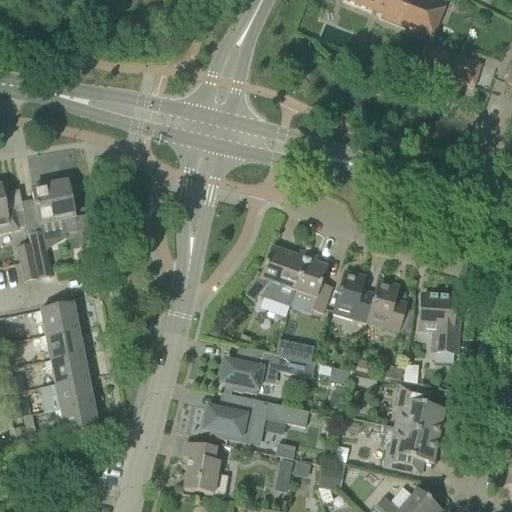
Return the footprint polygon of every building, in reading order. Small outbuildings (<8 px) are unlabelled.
[(379,20),(416,35),(428,5),(416,0),(345,0),(344,3),(380,17),(379,20)] [(424,47),(416,72),(445,81),(446,78),(456,81),(455,85),(473,90),(475,82),(474,82),(477,73),(478,73),(480,67),(452,58),(453,57),(424,47)] [(38,228),(61,223),(64,237),(76,234),(66,185),(30,192),(38,228)] [(0,235),(17,232),(13,214),(4,216),(0,194),(0,235)] [(27,238),(29,247),(37,283),(50,280),(41,235),(27,238)] [(37,283),(29,247),(16,250),(23,285),(37,283)] [(289,310),(294,294),(307,257),(298,254),(296,259),(270,250),(260,277),(259,277),(244,297),(253,304),(258,298),(289,310)] [(294,294),(314,302),(311,312),(322,316),(331,291),(320,287),(326,270),(314,265),(316,260),(307,257),(294,294)] [(331,315),(365,324),(372,299),(360,296),(364,282),(342,275),(331,315)] [(372,299),(365,324),(398,334),(406,309),(394,305),(398,291),(376,285),(372,299)] [(455,356),(457,322),(451,322),(453,301),(421,299),(419,332),(433,333),(431,355),(434,355),(433,365),(451,366),(452,356),(455,356)] [(40,323),(43,339),(77,332),(74,318),(79,316),(77,306),(72,307),(38,313),(38,314),(34,315),(35,325),(40,323)] [(214,326),(207,335),(218,338),(219,334),(218,329),(214,326)] [(45,348),(48,364),(82,357),(79,343),(84,341),(82,331),(77,332),(43,339),(38,341),(40,349),(45,348)] [(241,335),(237,342),(246,347),(249,340),(241,335)] [(228,388),(227,394),(242,397),(242,396),(255,398),(258,383),(272,387),(275,375),(310,382),(314,366),(233,349),(233,350),(236,351),(233,366),(223,364),(219,386),(228,388)] [(0,356),(0,374),(9,372),(5,356),(0,356)] [(50,372),(53,389),(87,381),(84,368),(89,365),(87,356),(82,357),(48,364),(43,365),(45,374),(50,372)] [(357,363),(354,374),(370,377),(373,366),(357,363)] [(380,379),(399,383),(401,372),(383,368),(380,379)] [(331,371),(329,384),(347,388),(350,375),(331,371)] [(350,387),(374,392),(376,379),(353,375),(350,387)] [(15,396),(11,380),(1,382),(5,399),(15,396)] [(55,397),(58,414),(92,407),(92,406),(89,392),(94,390),(92,380),(87,381),(53,389),(48,390),(50,398),(55,397)] [(401,389),(392,430),(437,439),(443,412),(433,410),(435,396),(401,389)] [(220,398),(216,413),(207,411),(202,433),(212,434),(211,440),(225,444),(225,442),(257,448),(260,432),(256,431),(258,421),(304,431),(307,415),(217,396),(216,397),(220,398)] [(7,407),(11,423),(21,421),(17,405),(7,407)] [(92,407),(58,414),(54,415),(55,423),(60,422),(63,439),(97,432),(94,417),(99,415),(97,405),(92,406),(92,407)] [(27,446),(23,430),(13,432),(17,449),(27,446)] [(437,439),(392,430),(384,470),(418,478),(421,464),(432,467),(437,439)] [(217,466),(212,465),(214,452),(184,446),(182,460),(187,461),(182,493),(212,498),(217,466)] [(274,459),(291,463),(294,451),(276,447),(274,459)] [(345,452),(335,450),(332,464),(342,466),(345,452)] [(276,477),(289,479),(291,465),(279,463),(276,477)] [(295,464),(293,474),(303,476),(305,466),(295,464)] [(325,492),(329,471),(322,470),(318,490),(325,492)] [(318,491),(317,493),(322,507),(332,504),(328,493),(318,491)] [(402,491),(389,506),(383,500),(372,511),(438,511),(416,493),(411,499),(402,491)]
